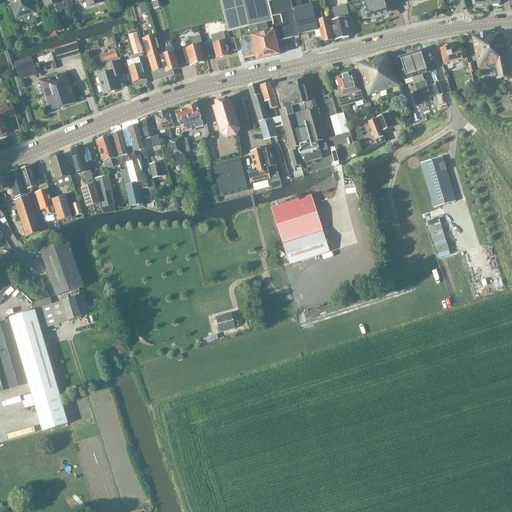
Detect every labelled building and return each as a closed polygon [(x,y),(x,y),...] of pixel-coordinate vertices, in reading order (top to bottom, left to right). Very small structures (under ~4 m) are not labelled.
[(9,0),(15,18),(34,13),(29,0),(9,0)] [(43,0),(45,7),(54,4),(57,11),(69,8),(66,0),(43,0)] [(219,0),(227,32),(233,31),(235,41),(239,40),(244,63),(278,55),(274,42),(299,36),(290,0),(219,0)] [(300,0),(290,0),(299,35),(317,30),(315,22),(317,21),(321,37),(320,37),(319,39),(320,42),(321,43),(322,42),(322,43),(333,40),(328,18),(322,19),(321,13),(313,14),(311,4),(302,7),(300,0)] [(366,17),(367,19),(390,12),(388,3),(395,1),(394,0),(361,0),(364,9),(361,9),(364,18),(366,17)] [(330,21),(335,40),(349,36),(345,18),(348,17),(345,6),(333,9),(335,20),(330,21)] [(223,33),(210,36),(216,59),(229,55),(228,53),(237,51),(234,38),(225,40),(223,33)] [(480,35),(471,36),(477,67),(478,70),(494,67),(496,79),(509,77),(501,34),(494,35),(493,33),(484,34),(480,34),(480,35)] [(155,34),(142,38),(154,81),(173,75),(172,71),(179,69),(173,49),(171,50),(170,46),(165,48),(164,44),(158,45),(155,34)] [(190,66),(205,62),(200,45),(202,44),(200,36),(190,39),(192,47),(178,50),(182,65),(189,63),(190,66)] [(139,43),(131,46),(133,55),(142,52),(139,43)] [(206,59),(212,57),(210,45),(203,47),(206,59)] [(442,48),(440,49),(443,64),(452,62),(453,68),(460,66),(458,60),(463,59),(460,48),(455,49),(454,45),(447,47),(446,46),(443,46),(442,48)] [(101,63),(117,57),(114,50),(99,55),(101,63)] [(409,54),(419,83),(422,93),(429,91),(425,80),(424,81),(422,74),(430,72),(423,51),(423,50),(422,50),(422,51),(413,54),(412,53),(409,54)] [(414,85),(419,83),(409,54),(406,55),(407,56),(398,59),(397,58),(396,59),(397,60),(404,80),(412,78),(414,84),(414,85)] [(368,98),(399,87),(388,55),(379,58),(379,56),(357,64),(368,98)] [(31,57),(14,63),(15,67),(19,80),(20,82),(38,76),(37,74),(32,61),(31,57)] [(139,58),(126,61),(132,83),(133,87),(146,83),(145,79),(139,58)] [(115,77),(121,75),(117,62),(107,65),(109,73),(97,77),(103,94),(119,89),(115,77)] [(59,74),(39,81),(49,112),(76,103),(67,72),(59,75),(59,74)] [(337,89),(339,96),(336,97),(339,108),(363,101),(360,90),(359,90),(354,73),(347,75),(347,74),(342,76),(336,78),(339,88),(337,89)] [(279,110),(288,144),(289,149),(298,147),(301,157),(304,156),(306,162),(322,158),(317,142),(325,140),(312,95),(309,93),(306,94),(303,80),(275,88),(282,110),(279,110)] [(439,106),(447,103),(437,80),(429,84),(439,106)] [(263,86),(257,88),(262,103),(266,102),(269,112),(270,115),(272,119),(277,117),(275,109),(279,107),(273,86),(272,84),(268,85),(267,84),(266,84),(264,85),(263,86)] [(256,85),(248,87),(258,123),(259,123),(264,141),(269,139),(277,137),(272,119),(270,115),(269,112),(266,102),(262,103),(257,88),(256,85)] [(216,102),(215,102),(215,103),(214,103),(215,105),(215,104),(216,107),(214,108),(214,107),(213,107),(213,108),(212,108),(212,110),(213,109),(215,117),(215,118),(216,118),(218,126),(217,126),(218,127),(220,134),(220,135),(221,136),(221,135),(227,138),(227,139),(228,139),(228,138),(235,136),(236,137),(237,136),(236,135),(239,130),(240,130),(240,129),(239,129),(237,121),(238,121),(237,120),(234,112),(235,112),(235,111),(234,111),(232,104),(232,103),(231,103),(231,102),(230,102),(230,103),(228,104),(227,101),(228,101),(228,100),(227,100),(226,99),(225,100),(226,100),(224,100),(224,99),(217,101),(217,102),(216,102)] [(511,99),(498,100),(498,113),(511,112),(511,99)] [(0,138),(6,136),(6,134),(9,133),(4,119),(5,119),(4,116),(15,113),(11,103),(0,106),(0,138)] [(202,126),(207,125),(202,110),(198,111),(197,108),(196,105),(195,105),(194,103),(187,106),(187,108),(186,108),(186,109),(175,112),(178,123),(179,122),(182,133),(191,130),(191,129),(193,128),(194,131),(196,130),(196,129),(203,127),(202,126)] [(170,111),(153,115),(158,132),(159,135),(160,140),(171,137),(169,129),(174,127),(170,111)] [(376,116),(382,130),(393,125),(386,111),(376,116)] [(403,120),(405,126),(413,123),(412,117),(403,120)] [(153,140),(154,144),(155,148),(161,147),(153,118),(140,121),(145,139),(155,137),(156,139),(153,140)] [(368,123),(374,140),(382,137),(376,120),(368,123)] [(135,157),(134,152),(140,150),(145,159),(148,158),(139,125),(127,128),(133,147),(129,148),(131,158),(135,157)] [(111,135),(114,144),(119,165),(130,162),(122,132),(111,135)] [(96,141),(97,144),(103,162),(105,169),(113,167),(110,160),(117,158),(110,137),(96,141)] [(169,141),(170,144),(174,163),(184,161),(179,139),(169,141)] [(90,170),(89,171),(82,146),(71,150),(78,174),(84,172),(86,181),(93,179),(90,170)] [(254,170),(248,172),(250,183),(268,178),(270,183),(280,181),(276,165),(273,166),(268,148),(262,150),(262,149),(258,151),(257,149),(252,151),(251,152),(250,152),(254,170)] [(293,167),(300,165),(296,150),(289,152),(293,167)] [(135,157),(131,158),(138,183),(147,181),(140,155),(135,157)] [(56,180),(69,176),(63,156),(50,160),(56,180)] [(456,201),(448,174),(443,157),(420,164),(433,210),(444,206),(456,201)] [(247,189),(240,159),(212,166),(220,195),(247,189)] [(153,178),(162,176),(160,162),(150,164),(153,178)] [(32,193),(32,191),(31,188),(37,186),(30,166),(20,169),(28,194),(32,193)] [(19,170),(8,174),(16,200),(14,201),(26,237),(40,232),(31,204),(28,196),(27,194),(19,170)] [(95,178),(101,208),(115,205),(109,175),(95,178)] [(143,206),(138,183),(125,186),(130,207),(138,205),(139,207),(143,206)] [(94,184),(81,188),(87,208),(100,203),(94,184)] [(47,215),(55,213),(47,190),(35,194),(38,203),(38,204),(40,211),(45,209),(47,215)] [(58,221),(72,217),(65,196),(52,200),(58,221)] [(271,209),(282,244),(289,265),(329,252),(311,196),(271,209)] [(369,203),(375,226),(390,222),(385,199),(369,203)] [(82,214),(80,207),(78,202),(72,204),(75,216),(82,214)] [(44,223),(47,232),(52,230),(49,221),(44,223)] [(67,241),(40,250),(56,297),(83,287),(67,241)] [(336,246),(337,260),(354,260),(354,253),(361,253),(361,245),(336,246)] [(86,315),(80,295),(74,297),(62,301),(41,308),(47,327),(68,321),(81,317),(80,317),(86,315)] [(68,425),(59,396),(35,310),(9,318),(42,432),(68,425)] [(0,325),(0,391),(27,384),(10,323),(0,325)]
